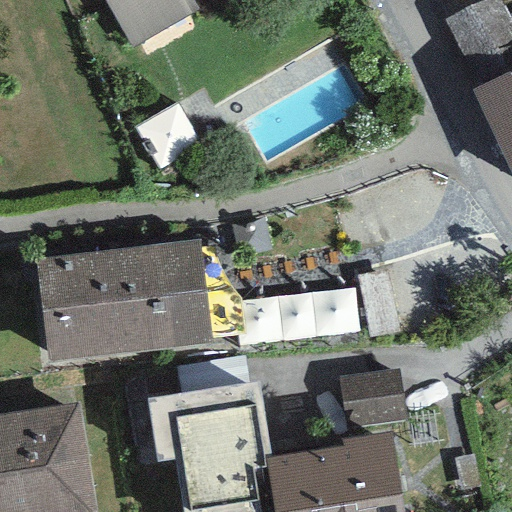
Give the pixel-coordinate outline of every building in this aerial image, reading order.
[(103,0),(131,49),(199,10),(193,0),(103,0)] [(511,40),(493,0),(488,0),(444,20),(475,88),(511,70),(511,40)] [(511,70),(475,88),(471,90),(511,176),(511,70)] [(199,242),(34,261),(46,363),(211,344),(199,242)] [(353,289),(275,295),(279,336),(356,330),(353,289)] [(338,378),(344,427),(406,420),(400,370),(338,378)] [(271,456),(260,381),(146,398),(156,463),(174,460),(182,511),(258,511),(252,470),(267,468),(265,457),(271,456)] [(96,511),(79,403),(0,415),(0,511),(96,511)] [(271,456),(265,457),(267,468),(273,511),(403,511),(391,431),(338,439),(339,446),(271,456)]
